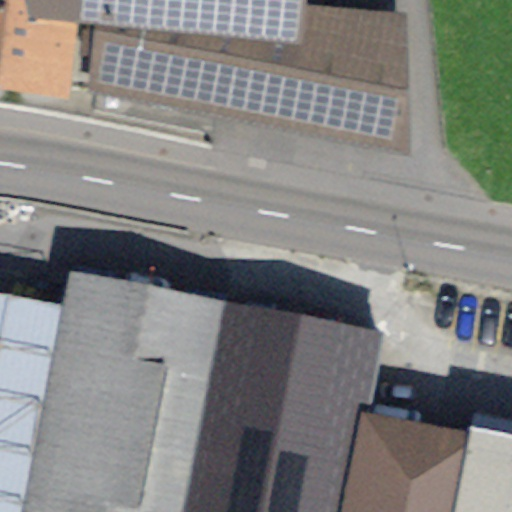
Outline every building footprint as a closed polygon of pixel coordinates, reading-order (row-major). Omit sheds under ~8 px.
[(0,0),(0,80),(69,88),(76,16),(64,15),(65,0),(0,0)] [(398,131),(395,45),(241,30),(243,0),(65,0),(64,15),(76,16),(69,88),(68,91),(97,93),(95,113),(204,136),(209,93),(398,131)] [(181,511),(222,311),(75,282),(28,511),(181,511)] [(346,511),(381,343),(222,311),(181,511),(346,511)] [(511,511),(511,462),(371,435),(355,511),(511,511)]
